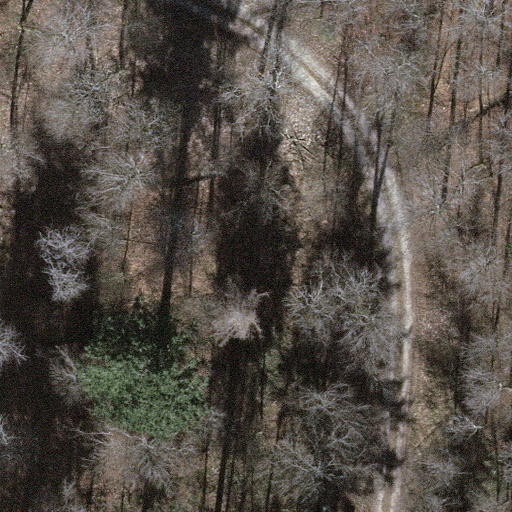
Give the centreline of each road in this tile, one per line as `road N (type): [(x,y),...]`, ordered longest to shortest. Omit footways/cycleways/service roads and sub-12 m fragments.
road 1 (track): [(181,0),(266,34),(362,129),(401,281),(393,511)]
road 2 (track): [(94,0),(0,126)]
